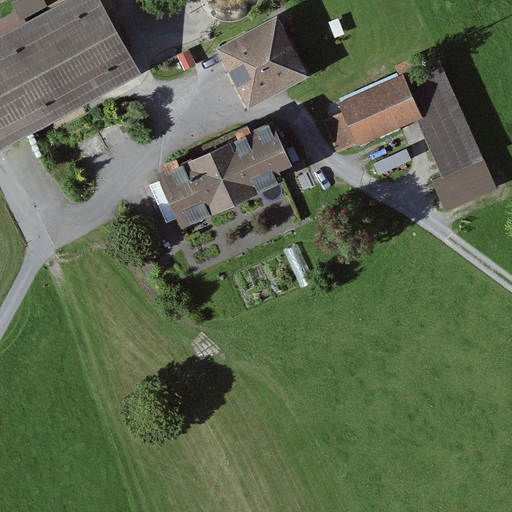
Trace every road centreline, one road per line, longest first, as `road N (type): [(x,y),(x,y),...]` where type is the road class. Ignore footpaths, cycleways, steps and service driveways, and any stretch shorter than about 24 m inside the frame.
road 1 (track): [(203,113),(275,113),(305,126),(382,193),(511,284)]
road 2 (residential): [(0,166),(43,247),(0,328)]
